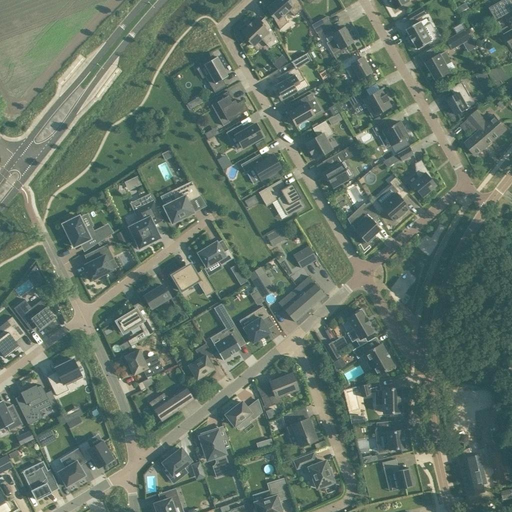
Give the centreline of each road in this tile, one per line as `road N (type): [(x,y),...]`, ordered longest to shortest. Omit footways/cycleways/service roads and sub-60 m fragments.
road 1 (residential): [(362,273),(221,27),(252,0)]
road 2 (tertiary): [(30,168),(165,0)]
road 3 (residential): [(468,185),(363,0)]
road 4 (tertiary): [(146,0),(15,157)]
road 5 (residential): [(321,511),(343,502),(352,485),(292,339)]
road 6 (residential): [(136,465),(292,339)]
road 7 (residential): [(83,315),(212,216)]
road 8 (unclassified): [(489,204),(444,287),(430,353)]
road 9 (residential): [(136,465),(124,407),(83,315)]
road 10 (unclassified): [(430,353),(432,436),(449,511)]
road 11 (residential): [(362,273),(468,185)]
